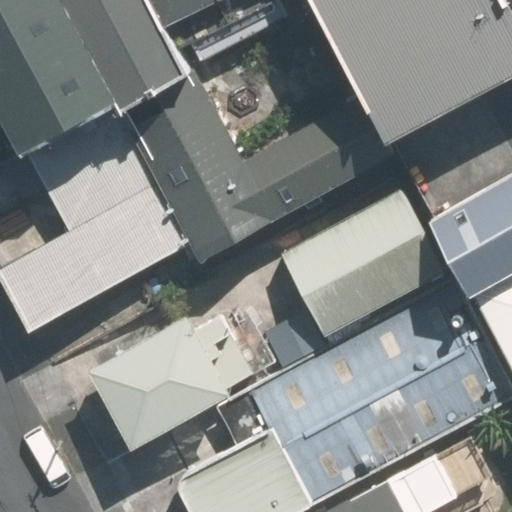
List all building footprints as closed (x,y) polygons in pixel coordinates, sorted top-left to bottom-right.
[(118,99),(65,0),(0,0),(0,102),(25,149),(118,99)] [(65,0),(118,99),(192,240),(201,257),(393,151),(362,94),(239,161),(151,0),(65,0)] [(151,0),(166,26),(214,0),(151,0)] [(511,0),(320,0),(403,152),(511,90),(511,0)] [(118,99),(25,149),(68,226),(0,263),(0,269),(31,326),(192,240),(118,99)] [(511,167),(431,212),(474,289),(511,267),(511,167)] [(447,266),(402,183),(281,249),(326,332),(447,266)] [(289,511),(511,391),(511,377),(454,273),(249,384),(269,420),(177,471),(199,511),(289,511)] [(511,274),(478,293),(511,353),(511,274)] [(234,390),(191,312),(91,366),(134,444),(234,390)] [(430,511),(405,465),(318,511),(430,511)]
